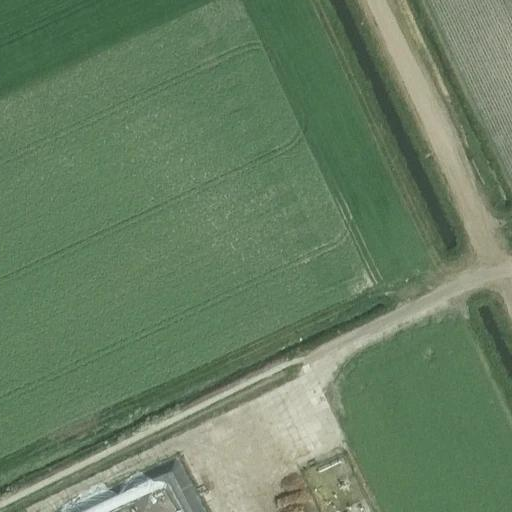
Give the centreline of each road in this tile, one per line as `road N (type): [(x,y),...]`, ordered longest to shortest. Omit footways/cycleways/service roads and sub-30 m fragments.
road 1 (track): [(511,294),(373,0)]
road 2 (unclassified): [(301,360),(477,273),(511,272)]
